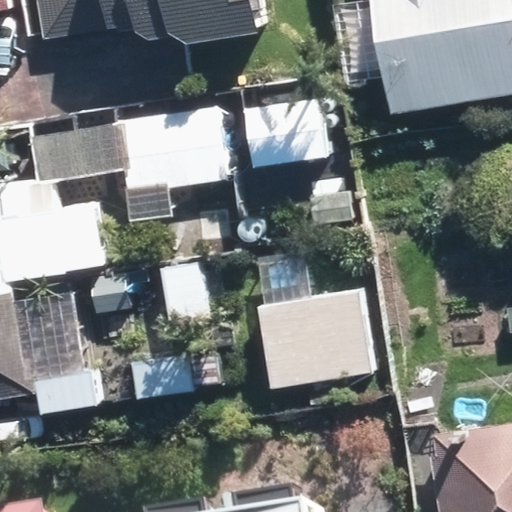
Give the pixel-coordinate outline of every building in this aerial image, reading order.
[(25,0),(0,0),(0,8),(26,4),(25,0)] [(41,0),(50,44),(138,27),(151,40),(179,36),(188,43),(266,28),(260,0),(41,0)] [(511,91),(511,0),(368,0),(388,113),(511,91)] [(336,90),(261,103),(272,161),(345,152),(336,90)] [(141,114),(46,130),(51,175),(140,160),(146,188),(248,171),(238,103),(141,114)] [(0,392),(51,385),(46,353),(100,345),(90,281),(38,288),(35,270),(119,258),(109,193),(21,206),(17,178),(0,181),(0,392)] [(332,220),(369,212),(365,183),(328,191),(332,220)] [(387,361),(375,282),(330,289),(324,248),(275,256),(281,298),(273,299),(286,377),(387,361)] [(206,256),(158,261),(165,326),(213,321),(206,256)] [(129,359),(135,400),(201,390),(196,350),(129,359)] [(404,511),(388,413),(325,423),(338,511),(404,511)] [(511,511),(511,415),(451,425),(454,444),(447,445),(457,511),(511,511)] [(55,511),(54,501),(0,510),(0,511),(55,511)]
